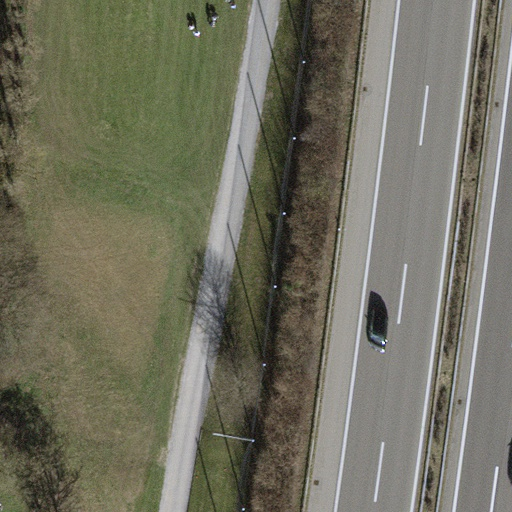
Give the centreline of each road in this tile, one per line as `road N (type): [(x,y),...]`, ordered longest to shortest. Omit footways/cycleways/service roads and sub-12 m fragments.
road 1 (track): [(177,511),(265,0)]
road 2 (motorway): [(438,0),(375,511)]
road 3 (motorway): [(492,511),(511,370)]
